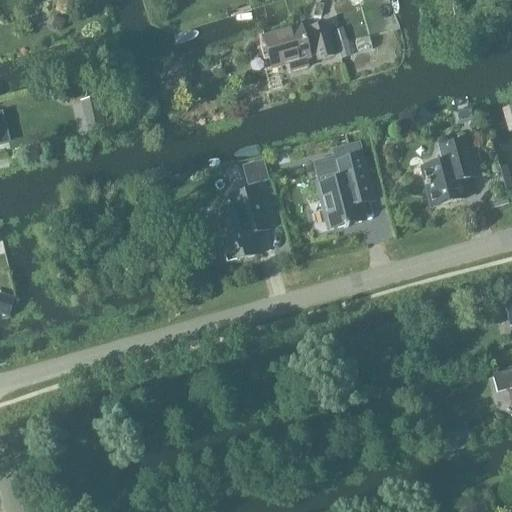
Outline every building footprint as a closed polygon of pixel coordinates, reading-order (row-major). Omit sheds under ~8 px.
[(55,20),(52,29),(61,32),(64,23),(55,20)] [(333,58),(324,27),(301,34),(300,30),(263,40),(271,71),(288,66),(290,74),(307,69),(304,62),(316,58),(317,62),(333,58)] [(343,31),(333,34),(341,61),(351,58),(343,31)] [(181,71),(174,82),(185,88),(191,77),(181,71)] [(55,84),(48,97),(56,101),(63,88),(55,84)] [(89,137),(107,133),(107,132),(110,131),(105,109),(102,110),(99,98),(81,102),(89,137)] [(511,130),(511,105),(501,108),(508,132),(511,130)] [(470,110),(452,115),(455,127),(474,122),(470,110)] [(0,147),(10,144),(2,113),(0,114),(0,147)] [(126,121),(117,124),(120,136),(129,133),(126,121)] [(441,166),(421,171),(431,210),(464,201),(457,176),(472,172),(465,143),(448,147),(437,150),(441,166)] [(334,160),(313,165),(330,232),(344,228),(344,230),(348,229),(347,227),(361,224),(353,190),(368,186),(358,147),(333,153),(334,160)] [(262,162),(241,168),(246,187),(268,181),(262,162)] [(234,255),(236,262),(237,263),(258,257),(253,236),(268,232),(257,191),(230,199),(233,211),(213,216),(217,230),(210,232),(218,260),(234,255)] [(143,254),(152,251),(150,242),(140,244),(143,254)] [(0,297),(0,315),(9,318),(14,301),(0,297)] [(443,337),(431,340),(433,349),(446,345),(443,337)] [(511,370),(491,376),(492,378),(494,378),(498,393),(511,389),(511,393),(511,370)] [(465,426),(434,432),(439,451),(469,444),(465,426)]
